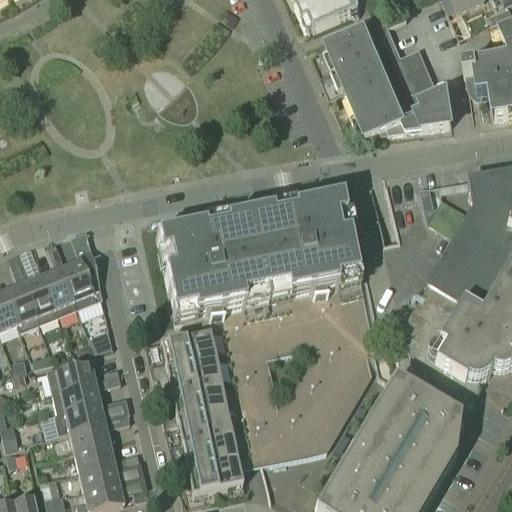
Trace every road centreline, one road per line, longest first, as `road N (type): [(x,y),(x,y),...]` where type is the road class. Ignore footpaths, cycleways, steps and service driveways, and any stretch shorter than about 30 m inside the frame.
road 1 (residential): [(164,511),(96,215)]
road 2 (residential): [(96,215),(335,171)]
road 3 (residential): [(335,171),(257,0)]
road 4 (residential): [(335,171),(511,142)]
